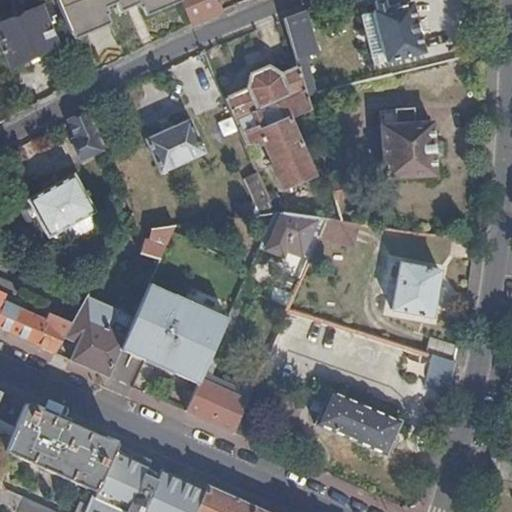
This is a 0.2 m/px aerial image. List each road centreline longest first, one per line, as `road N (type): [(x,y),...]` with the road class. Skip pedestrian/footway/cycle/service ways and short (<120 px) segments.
road 1 (unclassified): [(511,115),(485,345),(444,511)]
road 2 (tertiary): [(340,511),(0,363)]
road 3 (residential): [(300,0),(176,50),(0,145)]
